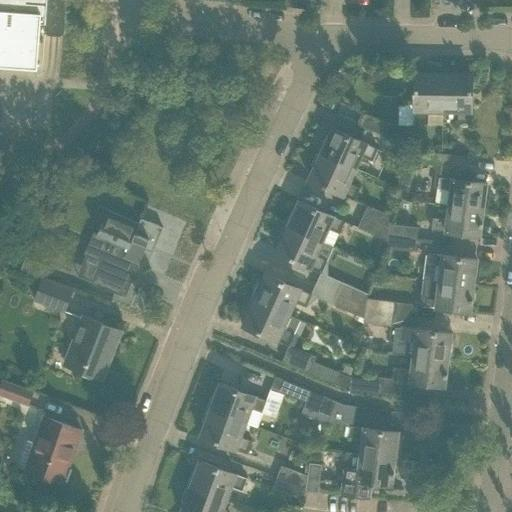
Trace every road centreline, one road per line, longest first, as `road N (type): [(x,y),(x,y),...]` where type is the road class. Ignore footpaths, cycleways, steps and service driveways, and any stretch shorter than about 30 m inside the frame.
road 1 (residential): [(126,511),(191,335),(327,36)]
road 2 (residential): [(327,36),(113,13)]
road 3 (residential): [(488,511),(511,334)]
